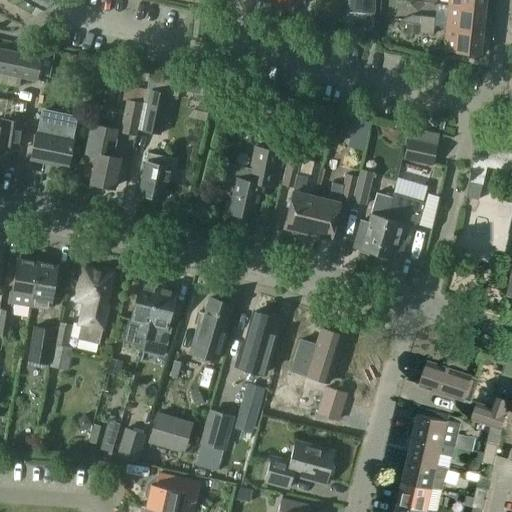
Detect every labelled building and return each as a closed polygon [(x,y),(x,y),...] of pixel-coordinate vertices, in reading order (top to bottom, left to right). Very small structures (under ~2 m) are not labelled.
[(375,12),(375,11),(375,0),(350,0),(350,12),(375,12)] [(485,0),(448,0),(448,4),(485,8),(485,0)] [(448,4),(446,27),(482,31),(485,8),(448,4)] [(421,16),(420,24),(434,26),(434,17),(421,16)] [(434,26),(420,24),(419,32),(433,34),(434,26)] [(482,31),(446,27),(443,50),(480,54),(482,31)] [(0,72),(37,80),(41,58),(0,49),(0,72)] [(128,86),(125,99),(143,103),(146,103),(149,90),(149,89),(146,89),(128,86)] [(149,90),(146,103),(141,130),(160,134),(169,93),(149,90)] [(143,103),(125,99),(119,132),(136,136),(143,103)] [(302,119),(331,126),(335,108),(307,100),(302,119)] [(481,129),(494,132),(499,114),(486,111),(481,129)] [(0,126),(0,169),(5,170),(8,147),(20,148),(24,122),(3,119),(1,127),(0,126)] [(86,154),(96,156),(90,182),(114,188),(120,158),(113,157),(117,138),(114,138),(116,130),(93,125),(86,154)] [(37,132),(32,158),(68,165),(73,140),(37,132)] [(408,137),(403,159),(433,166),(438,143),(408,137)] [(256,147),(251,169),(223,163),(217,194),(231,197),(228,212),(254,218),(263,177),(278,181),(284,153),(256,147)] [(176,159),(167,157),(148,153),(146,162),(145,162),(140,185),(138,193),(164,198),(171,167),(174,168),(176,159)] [(301,232),(307,233),(316,197),(304,194),(306,187),(307,184),(308,177),(298,174),(301,163),(288,160),(281,184),(294,187),(284,227),(286,228),(285,232),(300,236),(301,232)] [(354,193),(353,201),(366,205),(374,172),(360,169),(358,177),(354,193)] [(358,177),(347,174),(344,186),(333,183),(329,200),(316,197),(307,233),(331,239),(341,199),(353,201),(354,193),(358,177)] [(469,181),(465,196),(479,199),(482,184),(469,181)] [(374,252),(376,252),(392,197),(377,192),(370,214),(368,222),(361,220),(353,245),(361,247),(361,248),(364,249),(364,252),(373,255),(374,252)] [(392,197),(376,252),(400,259),(410,224),(407,223),(408,220),(419,223),(425,201),(394,192),(392,197)] [(30,306),(38,262),(18,258),(11,302),(30,306)] [(38,262),(30,306),(50,309),(58,265),(38,262)] [(76,298),(76,300),(84,301),(79,323),(81,323),(77,339),(99,344),(107,306),(105,305),(112,275),(84,268),(76,298)] [(143,346),(146,338),(159,285),(140,281),(131,319),(129,319),(123,341),(143,346)] [(159,285),(146,338),(155,340),(158,326),(166,328),(175,289),(159,285)] [(210,298),(201,327),(199,326),(192,350),(218,358),(225,334),(222,333),(231,304),(222,301),(222,299),(216,297),(214,298),(213,299),(210,298)] [(0,308),(0,335),(8,337),(12,311),(0,308)] [(240,347),(235,365),(265,373),(270,355),(267,354),(269,348),(272,349),(276,335),(273,334),(278,318),(267,315),(266,313),(266,311),(260,310),(258,312),(254,311),(246,341),(247,342),(245,348),(240,347)] [(60,322),(50,365),(65,369),(70,346),(66,346),(71,324),(60,322)] [(34,326),(28,360),(48,363),(54,330),(34,326)] [(311,360),(308,371),(330,378),(333,367),(334,367),(344,335),(321,328),(311,360)] [(511,358),(493,352),(491,359),(506,364),(503,373),(511,376),(511,358)] [(430,363),(422,386),(452,396),(453,395),(464,399),(471,377),(460,374),(460,373),(430,363)] [(325,386),(317,415),(339,422),(348,393),(325,386)] [(246,392),(237,424),(254,429),(263,397),(246,392)] [(475,406),(471,419),(501,429),(510,403),(494,397),(489,411),(475,406)] [(212,409),(202,443),(227,450),(237,416),(212,409)] [(159,412),(149,443),(185,454),(194,423),(159,412)] [(419,414),(413,436),(443,443),(448,420),(419,414)] [(117,456),(138,463),(147,435),(126,428),(117,456)] [(438,465),(440,453),(452,456),(454,446),(443,443),(413,436),(408,458),(438,465)] [(271,456),(265,481),(289,488),(293,474),(326,483),(332,460),(329,455),(331,451),(295,441),(291,458),(286,460),(271,456)] [(484,453),(496,455),(498,445),(486,442),(484,453)] [(496,455),(484,453),(482,463),(493,465),(496,455)] [(448,467),(438,465),(408,458),(403,481),(442,490),(443,490),(448,467)] [(152,483),(146,506),(171,511),(194,511),(202,482),(159,472),(156,484),(152,483)] [(437,511),(442,490),(403,481),(398,503),(428,510),(437,511)] [(250,501),(252,489),(237,485),(234,498),(250,501)] [(476,487),(474,497),(486,500),(488,489),(476,487)] [(470,511),(482,511),(486,500),(474,497),(470,511)] [(281,499),(278,511),(309,511),(311,506),(281,499)] [(427,511),(428,510),(398,503),(396,511),(427,511)]
